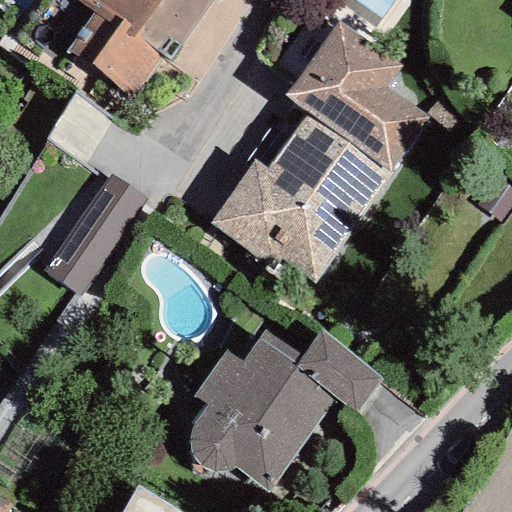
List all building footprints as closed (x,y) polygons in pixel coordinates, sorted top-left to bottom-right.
[(73,0),(92,13),(64,52),(127,96),(157,54),(167,61),(210,1),(208,0),(73,0)] [(400,64),(335,22),(283,96),(310,111),(266,171),(253,159),(209,225),(255,260),(273,256),(313,284),(428,118),(384,89),(400,64)] [(145,160),(98,132),(36,234),(82,262),(145,160)] [(301,355),(263,330),(241,361),(224,351),(191,397),(205,405),(202,410),(195,416),(190,425),(187,435),(187,448),(190,459),(196,466),(204,471),(213,472),(221,472),(229,471),(233,469),(266,495),(336,398),(293,365),(301,355)] [(320,330),(301,355),(293,365),(336,398),(356,413),(380,379),(320,330)] [(178,511),(136,487),(121,511),(178,511)]
